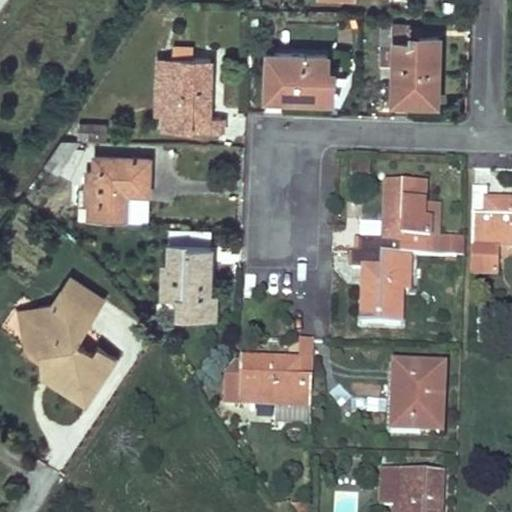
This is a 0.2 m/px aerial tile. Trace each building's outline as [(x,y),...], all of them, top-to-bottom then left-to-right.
[(414,36),(414,27),(397,26),(396,35),(414,36)] [(396,35),(395,103),(439,103),(441,36),(414,36),(396,35)] [(192,59),(193,48),(173,47),(172,58),(192,59)] [(328,57),(266,55),(265,99),(333,101),(334,81),(327,81),(328,57)] [(209,117),(210,60),(192,59),(172,58),(158,58),(155,93),(164,94),(162,131),(220,133),(221,118),(209,117)] [(106,139),(106,125),(78,124),(77,138),(106,139)] [(61,140),(44,165),(57,173),(78,140),(61,140)] [(90,203),(89,219),(147,222),(151,159),(95,156),(94,172),(86,172),(84,203),(90,203)] [(349,161),(349,177),(369,177),(369,162),(349,161)] [(423,205),(424,186),(388,185),(385,240),(361,240),(360,254),(409,257),(429,258),(431,223),(422,222),(423,205)] [(486,192),(472,191),(470,276),(497,276),(497,250),(511,251),(511,242),(511,203),(486,204),(486,192)] [(439,240),(440,206),(423,205),(422,222),(431,223),(429,258),(462,259),(463,241),(439,240)] [(210,293),(211,244),(169,242),(168,262),(163,262),(160,309),(216,311),(217,293),(210,293)] [(365,273),(364,326),(400,328),(401,292),(408,292),(409,257),(360,254),(351,254),(351,272),(365,273)] [(96,313),(103,300),(69,277),(60,290),(96,313)] [(75,343),(96,313),(60,290),(47,308),(34,310),(19,332),(22,347),(47,364),(57,370),(49,383),(84,406),(115,360),(96,346),(91,354),(75,343)] [(19,332),(34,310),(14,313),(19,332)] [(299,364),(244,361),(242,399),(276,401),(275,426),(311,428),(313,344),(300,344),(299,364)] [(49,383),(57,370),(47,364),(38,376),(49,383)] [(441,425),(444,369),(394,367),(391,434),(420,435),(420,424),(441,425)] [(441,425),(420,424),(420,435),(441,435),(441,425)] [(439,511),(441,474),(402,473),(401,508),(394,508),(394,511),(439,511)]
